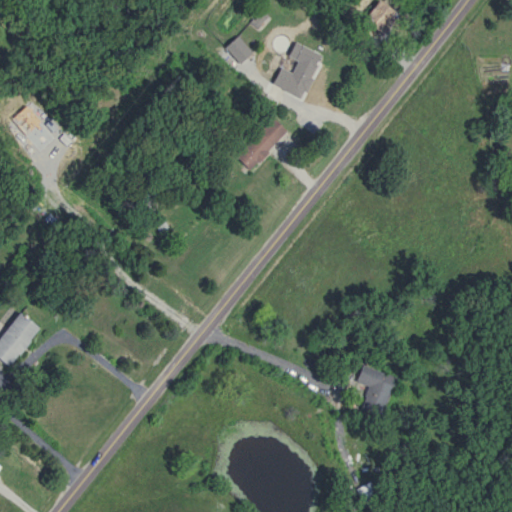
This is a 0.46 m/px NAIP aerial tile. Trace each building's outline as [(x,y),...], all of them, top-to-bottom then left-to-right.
[(360,22),(378,34),(393,14),(375,1),(360,22)] [(293,61),(287,74),(273,68),(266,85),(298,99),(317,55),(290,44),(284,57),(293,61)] [(282,132),(268,119),(230,157),(244,171),(282,132)] [(32,326),(10,314),(0,332),(0,364),(9,369),(32,326)] [(391,377),(351,363),(346,380),(364,386),(355,411),(376,419),(391,377)]
